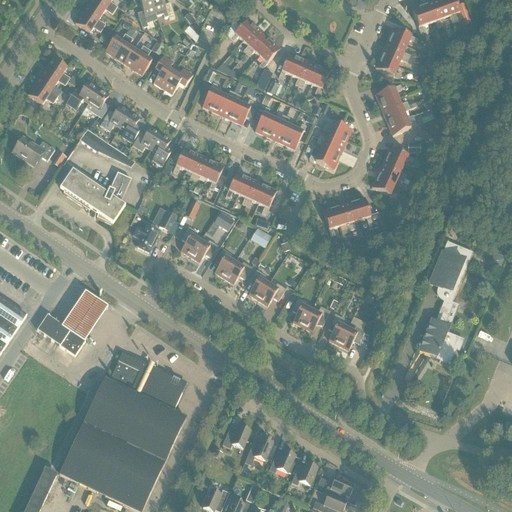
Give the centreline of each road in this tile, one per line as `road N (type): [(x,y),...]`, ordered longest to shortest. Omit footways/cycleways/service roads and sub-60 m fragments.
road 1 (residential): [(36,26),(179,120),(323,186),(355,174),(366,149),(348,85),(355,65)]
road 2 (residential): [(431,439),(371,413),(355,371),(183,272),(167,273),(143,308)]
road 3 (tertiary): [(399,472),(143,308)]
road 4 (tertiary): [(143,308),(0,211)]
road 5 (residential): [(387,496),(248,410)]
road 6 (unknown): [(112,332),(76,376),(19,342)]
road 7 (residential): [(355,65),(290,36),(254,0)]
